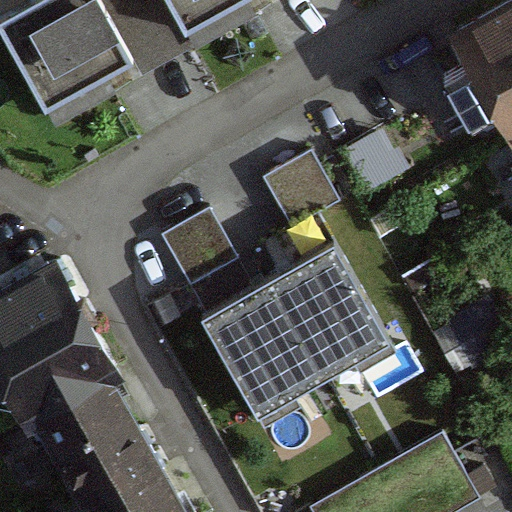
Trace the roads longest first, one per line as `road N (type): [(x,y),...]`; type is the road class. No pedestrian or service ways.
road 1 (residential): [(459,0),(76,217)]
road 2 (residential): [(76,217),(234,511)]
